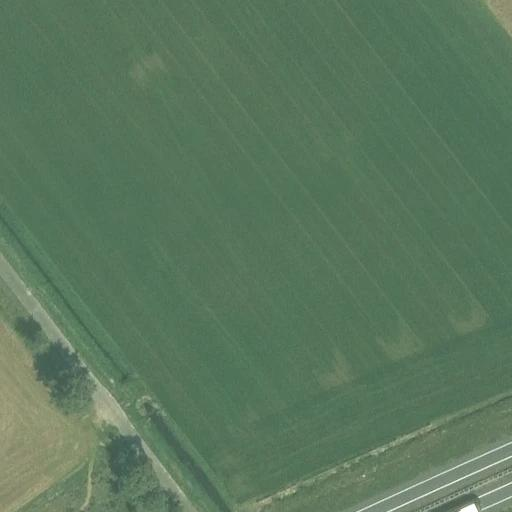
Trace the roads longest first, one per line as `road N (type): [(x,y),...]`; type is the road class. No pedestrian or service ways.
road 1 (unclassified): [(133,433),(0,260)]
road 2 (trunk): [(511,453),(378,511)]
